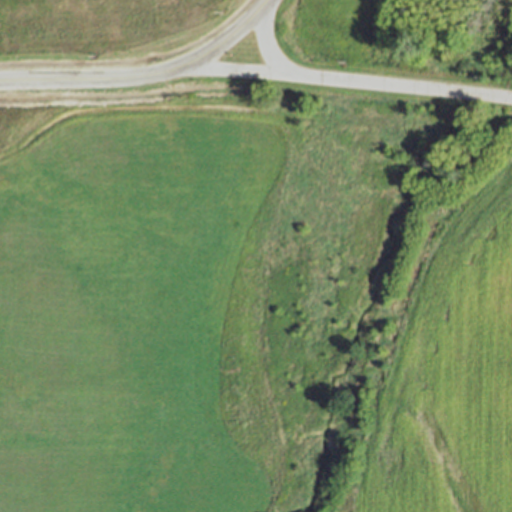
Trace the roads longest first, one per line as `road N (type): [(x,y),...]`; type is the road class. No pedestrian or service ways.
road 1 (residential): [(511,99),(170,68)]
road 2 (secondary): [(0,80),(112,79),(170,68),(211,48),(264,0)]
